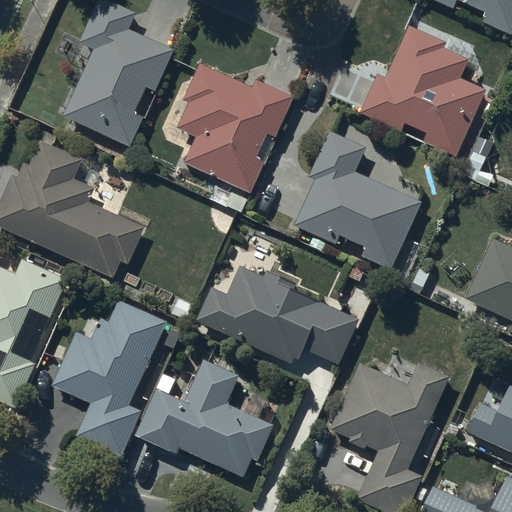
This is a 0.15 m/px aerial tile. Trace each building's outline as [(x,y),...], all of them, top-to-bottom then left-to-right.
[(511,0),(424,0),(511,40),(511,0)] [(139,23),(101,6),(80,52),(97,60),(66,125),(132,156),(151,115),(143,111),(149,96),(158,100),(177,59),(132,39),(139,23)] [(491,163),(475,156),(500,106),(487,100),(489,97),(463,85),(479,52),(425,27),(420,37),(412,33),(388,83),(381,80),(362,119),(456,164),(457,162),(468,167),(467,170),(484,178),(491,163)] [(277,143),(296,100),(256,83),(252,91),(200,69),(185,103),(191,106),(180,132),(197,140),(185,169),(251,197),(265,165),(258,162),(268,138),(277,143)] [(369,155),(332,138),(310,184),(317,187),(296,232),(339,252),(343,243),(367,254),(363,262),(393,276),(424,210),(358,179),(369,155)] [(83,165),(42,146),(30,172),(25,170),(19,183),(13,181),(0,208),(0,233),(114,285),(121,267),(129,271),(149,226),(122,214),(118,221),(87,207),(93,194),(74,185),(83,165)] [(511,253),(496,246),(468,305),(511,325),(511,253)] [(0,407),(18,415),(40,370),(32,366),(69,288),(24,267),(17,281),(0,273),(0,407)] [(341,370),(361,326),(297,298),(299,292),(268,278),(266,283),(242,272),(229,300),(212,293),(197,327),(293,369),(296,364),(300,366),(305,354),(341,370)] [(79,338),(55,392),(93,410),(79,441),(123,462),(144,418),(132,412),(156,359),(170,330),(122,307),(112,329),(104,325),(94,346),(79,338)] [(379,456),(357,503),(375,511),(410,511),(447,438),(428,430),(451,384),(420,369),(418,373),(393,361),(385,378),(361,367),(332,434),(351,442),(349,446),(365,453),(367,450),(379,456)] [(189,409),(161,396),(140,441),(181,461),(184,454),(247,484),(256,465),(261,466),(277,433),(228,410),(242,382),(209,367),(189,409)] [(511,399),(503,420),(484,412),(472,440),(511,457),(511,399)] [(511,511),(511,479),(510,478),(498,506),(479,511),(437,491),(426,511),(511,511)]
